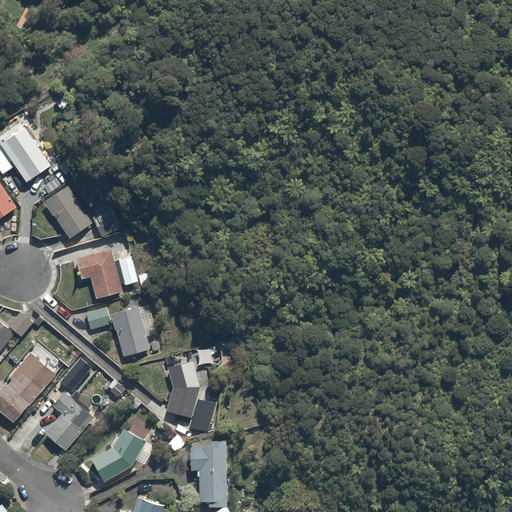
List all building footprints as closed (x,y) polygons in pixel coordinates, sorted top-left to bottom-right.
[(0,137),(0,143),(1,145),(16,168),(26,183),(53,165),(24,121),(0,137)] [(1,145),(0,146),(0,168),(5,176),(16,168),(1,145)] [(0,186),(0,218),(16,206),(0,186)] [(68,187),(44,206),(71,240),(95,222),(68,187)] [(116,206),(95,216),(104,234),(125,224),(116,206)] [(116,249),(76,259),(81,282),(92,279),(97,297),(126,290),(125,284),(119,261),(116,249)] [(135,257),(119,261),(125,284),(139,281),(139,284),(151,281),(149,273),(140,275),(135,257)] [(106,305),(86,311),(92,329),(111,323),(106,305)] [(141,306),(112,314),(122,355),(152,348),(141,306)] [(22,309),(9,324),(23,336),(35,321),(22,309)] [(0,351),(15,334),(0,321),(0,351)] [(0,410),(17,424),(57,374),(31,353),(0,392),(0,410)] [(196,359),(168,368),(175,389),(167,412),(195,417),(196,406),(219,409),(222,390),(205,388),(196,359)] [(86,372),(74,363),(61,380),(73,389),(86,372)] [(94,416),(67,393),(55,408),(63,414),(47,433),(67,450),(94,416)] [(154,447),(125,431),(114,447),(94,459),(105,479),(136,462),(143,466),(154,447)] [(189,441),(180,432),(167,445),(177,455),(189,441)] [(227,506),(229,440),(205,439),(205,448),(194,447),(193,471),(202,471),(201,505),(227,506)] [(165,511),(168,504),(138,496),(133,511),(165,511)]
